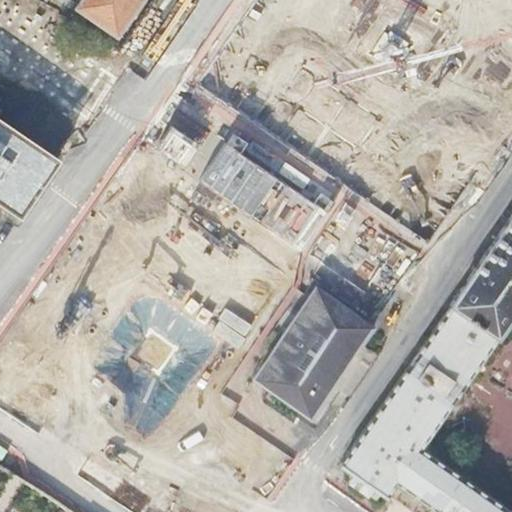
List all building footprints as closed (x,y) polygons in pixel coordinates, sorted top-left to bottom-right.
[(78,0),(74,4),(116,32),(138,0),(78,0)] [(56,156),(0,118),(0,204),(16,216),(56,156)] [(511,511),(511,215),(336,472),(377,500),(381,493),(387,498),(388,496),(411,511),(511,511)] [(254,378),(311,417),(323,399),(322,399),(360,343),(361,344),(373,327),(316,287),(304,305),(305,306),(268,361),(267,360),(254,378)] [(13,321),(0,337),(0,352),(27,375),(48,350),(13,321)] [(0,489),(15,499),(25,483),(3,470),(0,474),(0,489)] [(40,511),(69,511),(29,486),(20,499),(40,511)]
